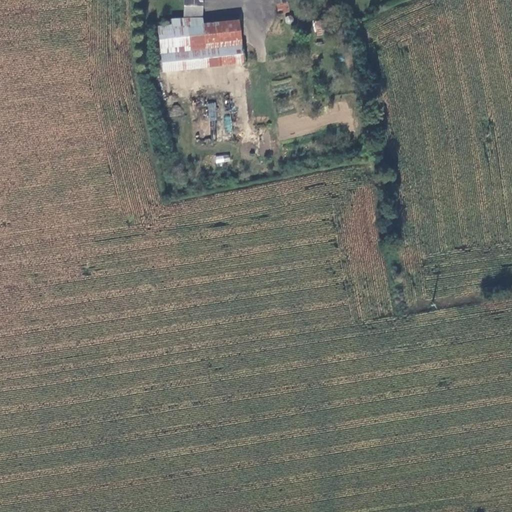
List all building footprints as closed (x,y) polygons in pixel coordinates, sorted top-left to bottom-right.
[(288,2),(278,4),(280,13),(291,11),(289,1),(288,2)] [(202,5),(183,3),(183,16),(202,17),(202,5)] [(202,17),(183,16),(182,17),(183,26),(202,24),(202,17)] [(294,17),(291,16),(288,17),(286,20),(286,23),(288,26),(291,27),(294,26),(296,23),(296,20),(294,17)] [(183,26),(182,17),(171,18),(171,24),(173,23),(174,27),(183,26)] [(202,24),(183,26),(174,27),(176,52),(242,45),(240,20),(202,24)] [(324,20),(313,21),(314,35),(324,35),(324,20)] [(173,23),(171,24),(157,24),(162,70),(177,68),(176,52),(174,27),(173,23)] [(243,62),(242,45),(176,52),(177,68),(243,62)]
